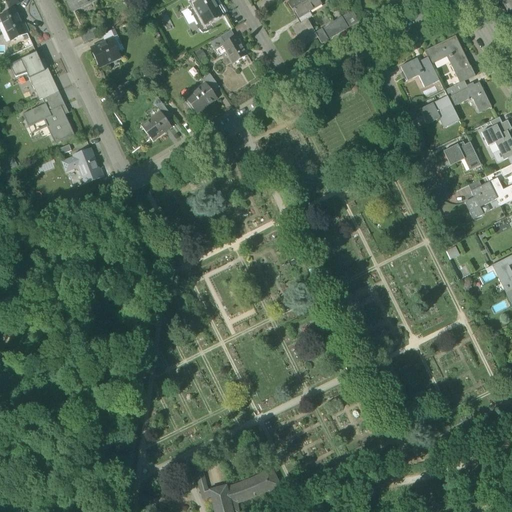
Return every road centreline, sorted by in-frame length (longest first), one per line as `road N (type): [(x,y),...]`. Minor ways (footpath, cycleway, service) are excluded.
road 1 (residential): [(293,89),(129,186),(44,0)]
road 2 (residential): [(372,42),(439,186)]
